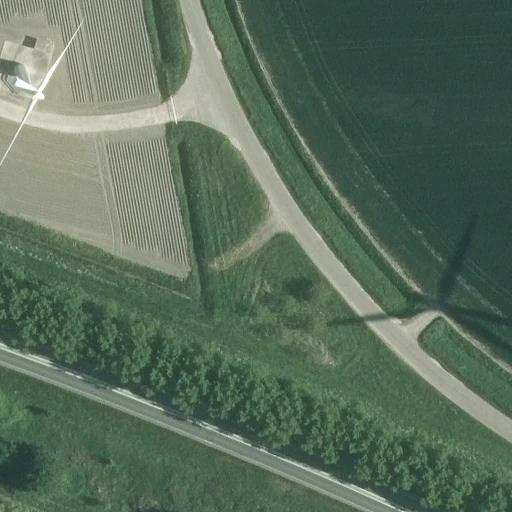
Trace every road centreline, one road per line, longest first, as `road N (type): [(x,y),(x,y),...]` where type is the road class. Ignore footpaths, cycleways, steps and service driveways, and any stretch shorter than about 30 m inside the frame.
road 1 (unclassified): [(511,430),(462,402),(398,341),(251,168),(188,0)]
road 2 (trunk): [(400,511),(285,458),(0,348)]
